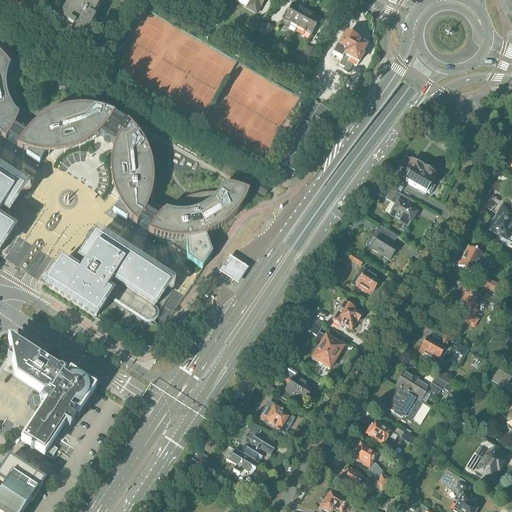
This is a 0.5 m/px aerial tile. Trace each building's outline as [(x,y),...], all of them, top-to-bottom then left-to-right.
[(69,0),(62,13),(63,14),(62,16),(47,8),(41,19),(56,27),(60,19),(86,34),(96,16),(94,14),(101,0),(69,0)] [(264,0),(246,0),(250,2),(246,9),(256,15),(264,0)] [(290,25),(297,29),(306,13),(305,12),(305,10),(303,9),(301,10),(292,5),(282,23),(289,27),(290,25)] [(297,29),(311,36),(321,18),(315,15),(312,16),(311,15),(311,14),(308,13),(307,13),(306,13),(297,29)] [(256,19),(249,30),(255,33),(256,34),(263,24),(262,23),(256,19)] [(266,40),(272,29),(265,25),(263,24),(256,34),(266,40)] [(242,30),(237,37),(242,41),(244,39),(250,42),(255,33),(249,30),(247,33),(242,30)] [(346,35),(345,35),(339,47),(337,45),(332,54),(342,60),(339,65),(343,68),(342,71),(347,74),(351,67),(351,66),(352,64),(356,67),(358,63),(358,64),(363,56),(361,55),(365,47),(356,42),(356,41),(355,40),(357,35),(349,31),(347,35),(346,35)] [(300,61),(308,66),(316,53),(308,48),(300,61)] [(154,343),(202,269),(212,254),(251,194),(184,156),(127,123),(127,124),(126,125),(120,121),(114,117),(114,116),(114,115),(92,103),(19,117),(19,115),(18,111),(19,110),(18,106),(17,107),(15,95),(16,95),(15,91),(14,91),(12,80),(13,79),(12,75),(11,76),(9,66),(9,65),(9,64),(10,64),(9,60),(8,60),(7,54),(0,49),(0,255),(5,259),(28,274),(37,280),(46,286),(143,349),(148,352),(154,343)] [(320,105),(319,105),(317,104),(305,96),(303,101),(299,107),(311,114),(306,123),(304,122),(290,148),(287,146),(286,149),(285,152),(283,151),(277,162),(285,167),(284,167),(285,167),(286,167),(294,172),(302,158),(303,159),(319,130),(315,128),(312,126),(309,124),(314,116),(325,123),(332,112),(320,105)] [(228,140),(227,140),(225,144),(234,150),(237,145),(228,140)] [(403,160),(399,168),(410,175),(405,183),(407,185),(418,191),(417,192),(423,195),(424,194),(425,195),(425,194),(429,196),(434,187),(430,185),(431,185),(429,184),(432,178),(431,178),(433,175),(421,169),(422,167),(405,157),(403,160)] [(286,171),(275,165),(273,169),(283,176),(286,171)] [(391,178),(387,186),(401,194),(405,187),(391,178)] [(374,180),(368,189),(390,202),(395,205),(389,216),(408,227),(416,214),(408,209),(403,206),(407,199),(399,194),(396,193),(387,187),(385,189),(380,185),(381,183),(374,180)] [(489,181),(486,188),(497,193),(500,186),(489,181)] [(259,184),(255,190),(264,197),(268,190),(259,184)] [(499,213),(496,219),(511,229),(511,211),(503,207),(502,208),(500,208),(498,211),(499,213)] [(490,225),(489,228),(490,230),(489,231),(501,239),(500,241),(501,243),(507,247),(510,246),(511,244),(511,229),(496,219),(492,225),(490,225)] [(377,239),(370,249),(389,261),(398,247),(385,239),(389,233),(378,226),(372,236),(377,239)] [(467,248),(458,267),(463,270),(470,273),(473,275),(478,278),(482,269),(477,267),(483,256),(467,248)] [(351,255),(348,260),(352,262),(360,268),(363,263),(352,255),(351,255)] [(247,270),(229,257),(219,272),(238,285),(247,270)] [(357,274),(350,284),(355,287),(369,295),(370,294),(371,295),(379,281),(369,276),(371,274),(362,268),(358,275),(357,274)] [(484,278),(480,286),(496,295),(500,287),(484,278)] [(462,297),(459,303),(460,303),(459,305),(468,309),(461,321),(474,328),(478,320),(473,317),(477,311),(475,310),(482,299),(466,289),(462,295),(464,296),(463,298),(462,297)] [(496,297),(492,304),(496,306),(493,312),(498,315),(505,303),(496,297)] [(337,314),(334,319),(350,329),(352,327),(355,322),(358,324),(358,323),(360,323),(362,320),(361,318),(362,316),(355,312),(355,311),(352,309),(344,304),(340,310),(339,309),(337,313),(337,314)] [(301,306),(298,311),(311,319),(315,313),(302,305),(301,306)] [(310,319),(306,326),(309,328),(307,331),(316,337),(319,333),(322,327),(310,319)] [(427,338),(419,351),(422,353),(422,355),(427,358),(429,357),(438,362),(439,359),(446,363),(446,362),(448,362),(451,358),(450,356),(453,351),(458,354),(458,355),(464,359),(468,351),(444,338),(434,332),(429,340),(427,338)] [(320,345),(312,359),(328,370),(342,348),(325,337),(320,345)] [(34,451),(44,457),(45,456),(68,420),(70,420),(74,415),(72,413),(73,412),(78,415),(95,389),(69,372),(66,378),(64,377),(65,375),(59,371),(59,372),(7,339),(10,355),(9,355),(8,355),(8,356),(7,356),(7,357),(7,358),(8,359),(12,361),(15,377),(34,390),(40,394),(39,396),(41,406),(43,407),(38,414),(21,441),(20,442),(30,448),(30,449),(30,450),(30,451),(31,452),(32,452),(33,452),(34,451)] [(471,348),(469,351),(475,354),(477,351),(479,347),(474,343),(471,348)] [(281,389),(277,396),(288,403),(293,395),(297,397),(296,398),(303,403),(303,404),(312,390),(305,386),(307,384),(295,377),(296,376),(295,376),(298,372),(283,361),(277,370),(292,380),(285,391),(281,389)] [(493,376),(490,382),(511,394),(511,386),(508,383),(511,378),(509,378),(496,370),(496,371),(493,376)] [(440,371),(436,378),(439,380),(448,386),(451,382),(447,379),(449,376),(440,371)] [(404,372),(396,387),(398,388),(415,398),(423,404),(430,393),(437,396),(441,390),(442,391),(443,390),(448,392),(449,390),(451,387),(449,386),(448,386),(439,380),(436,378),(435,378),(429,388),(422,383),(404,372)] [(244,379),(239,387),(247,393),(253,385),(244,379)] [(268,386),(265,391),(272,394),(274,390),(268,386)] [(391,400),(385,408),(403,419),(401,421),(405,424),(407,422),(411,424),(423,404),(415,398),(398,388),(394,395),(392,394),(389,399),(391,400)] [(232,396),(227,404),(235,410),(241,402),(232,396)] [(265,408),(259,418),(264,421),(285,434),(294,419),(268,403),(265,408)] [(226,407),(222,412),(232,419),(236,414),(226,407)] [(370,428),(366,435),(381,444),(382,445),(383,444),(389,448),(391,444),(392,443),(393,444),(397,437),(375,424),(372,427),(371,426),(370,428)] [(404,433),(400,439),(408,444),(417,450),(420,452),(422,451),(425,446),(404,433)] [(427,438),(424,444),(434,450),(438,445),(435,443),(431,440),(427,438)] [(480,459),(474,468),(475,469),(482,473),(481,475),(484,477),(490,481),(496,472),(498,474),(499,472),(500,472),(502,469),(502,467),(506,460),(495,453),(499,448),(494,444),(489,442),(485,439),(485,438),(480,445),(481,445),(483,446),(483,447),(476,457),(480,459)] [(243,446),(239,453),(258,465),(261,460),(265,454),(270,458),(273,452),(261,444),(253,439),(249,444),(247,449),(243,446)] [(355,454),(353,459),(368,469),(379,475),(381,472),(376,466),(372,463),(376,456),(359,445),(354,454),(355,454)] [(229,454),(226,460),(232,464),(229,471),(238,477),(239,476),(242,471),(247,474),(251,468),(255,471),(258,465),(239,453),(237,452),(233,457),(229,454)] [(193,457),(190,462),(203,471),(206,465),(193,457)] [(0,511),(23,511),(30,502),(32,503),(43,485),(42,484),(43,482),(41,481),(42,480),(12,460),(11,462),(9,461),(8,462),(6,461),(0,471),(0,482),(1,483),(0,484),(0,485),(4,488),(0,494),(0,511)] [(342,473),(338,480),(355,490),(360,484),(363,486),(367,484),(368,482),(346,468),(344,472),(343,472),(342,473)] [(447,472),(441,481),(452,488),(451,490),(458,495),(455,501),(458,503),(453,511),(475,511),(478,507),(472,503),(464,497),(469,488),(463,485),(464,482),(447,472)] [(183,475),(179,481),(185,485),(189,479),(183,475)] [(379,475),(376,480),(386,486),(389,481),(379,475)] [(376,480),(373,485),(391,497),(394,491),(386,486),(376,480)] [(325,501),(321,506),(322,510),(325,511),(330,511),(331,511),(332,510),(336,511),(341,511),(347,503),(329,493),(325,500),(325,501)] [(168,499),(161,510),(163,511),(173,511),(175,511),(171,508),(174,503),(168,499)] [(406,499),(402,506),(407,510),(412,502),(406,499)]
